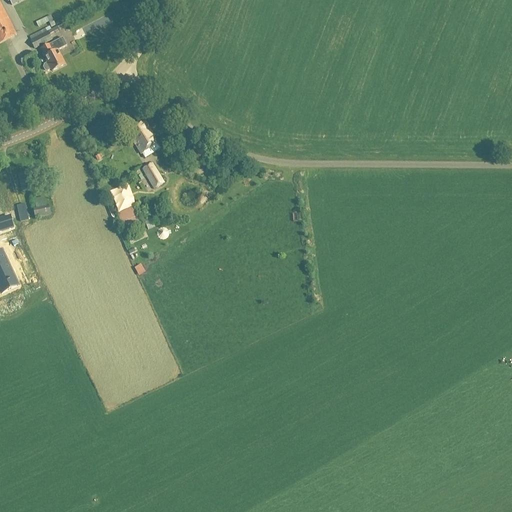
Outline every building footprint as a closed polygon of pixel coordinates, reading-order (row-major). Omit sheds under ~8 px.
[(0,44),(16,35),(0,3),(0,44)] [(36,25),(46,21),(44,16),(33,20),(36,25)] [(51,16),(46,18),(51,27),(55,25),(51,16)] [(51,29),(30,40),(35,49),(53,40),(50,34),(59,30),(57,27),(51,30),(51,29)] [(65,64),(57,51),(66,46),(62,38),(49,45),(40,49),(44,57),(47,63),(44,65),(43,68),(44,71),(47,71),(51,70),(52,71),(65,64)] [(145,122),(128,133),(141,153),(137,156),(137,155),(128,161),(145,189),(155,183),(140,159),(144,157),(144,158),(161,148),(145,122)] [(16,205),(20,218),(25,217),(21,203),(16,205)] [(130,206),(114,213),(123,233),(139,226),(130,206)] [(10,216),(0,219),(0,231),(14,228),(10,216)] [(2,250),(0,251),(0,285),(8,282),(8,283),(10,282),(10,281),(16,278),(2,250)]
